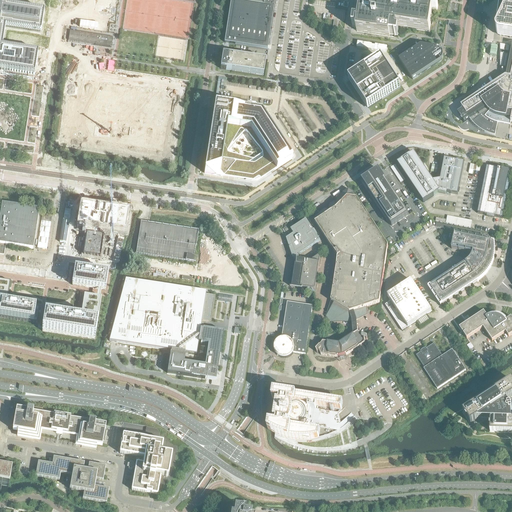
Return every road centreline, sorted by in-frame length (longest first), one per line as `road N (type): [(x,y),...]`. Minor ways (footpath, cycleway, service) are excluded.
road 1 (secondary): [(211,455),(276,490),(318,496),(511,487)]
road 2 (secondary): [(511,476),(317,483),(263,469),(218,442)]
road 3 (unclassified): [(251,374),(347,383),(500,281)]
road 4 (tertiary): [(234,249),(255,288),(237,385),(210,436)]
road 5 (residential): [(158,505),(119,497),(117,460),(1,438)]
road 6 (tertiary): [(374,138),(230,229)]
road 7 (tertiary): [(240,245),(382,151)]
road 8 (secondary): [(49,393),(135,404),(202,448)]
road 9 (residential): [(339,84),(271,74),(281,0)]
road 10 (secondary): [(210,436),(156,400),(83,385)]
road 11 (tertiary): [(251,374),(262,284),(240,245)]
road 12 (residential): [(187,205),(207,74)]
road 13 (secondary): [(80,399),(145,415),(199,451)]
road 14 (unclassified): [(473,0),(459,78),(423,106)]
road 15 (tertiary): [(187,205),(64,186)]
